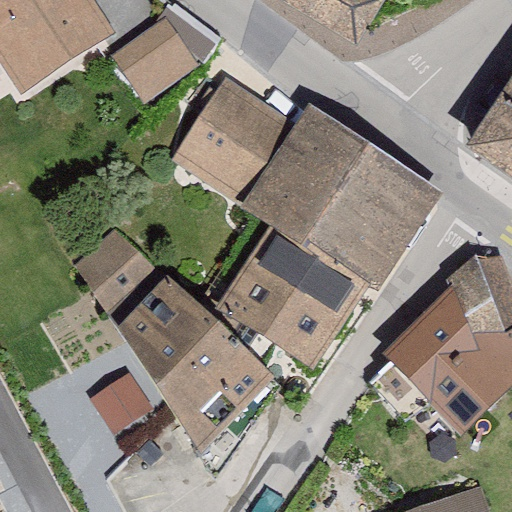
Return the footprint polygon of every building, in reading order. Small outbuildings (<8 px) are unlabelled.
[(180,18),(120,44),(143,95),(203,69),(180,18)] [(168,162),(372,298),(441,195),(308,106),(295,126),(223,79),(168,162)] [(511,81),(469,151),(511,179),(511,81)] [(67,266),(208,470),(277,384),(210,323),(105,226),(67,266)] [(295,399),(355,289),(276,238),(261,269),(250,264),(210,323),(295,399)] [(449,290),(383,354),(459,438),(511,384),(511,300),(490,249),(444,281),(449,290)] [(138,376),(98,394),(114,429),(154,411),(138,376)] [(0,511),(19,511),(0,465),(0,511)] [(478,511),(470,488),(407,511),(478,511)]
